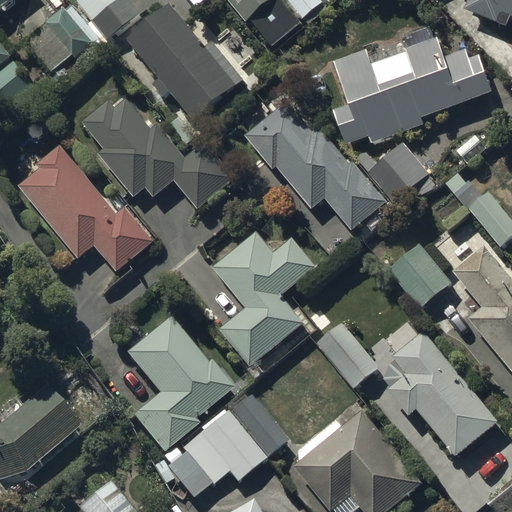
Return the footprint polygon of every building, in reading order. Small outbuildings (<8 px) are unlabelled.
[(0,20),(24,0),(0,0),(0,70),(14,59),(0,42),(0,20)] [(128,0),(89,0),(79,8),(109,45),(143,18),(128,0)] [(224,0),(249,29),(252,26),(274,53),(302,29),(280,3),(282,0),(224,0)] [(511,0),(462,0),(462,1),(471,5),(466,15),(509,32),(511,24),(511,0)] [(207,53),(172,10),(129,45),(161,84),(154,89),(165,103),(173,97),(196,126),(246,85),(215,47),(207,53)] [(49,31),(27,48),(52,79),(57,75),(63,82),(75,73),(69,66),(74,62),(76,64),(81,60),(86,66),(107,48),(91,28),(89,29),(74,11),(67,16),(66,14),(47,29),(49,31)] [(368,55),(336,67),(351,112),(335,117),(347,151),(371,143),(373,149),(427,130),(424,123),(493,99),(481,62),(471,65),(468,56),(447,63),(440,43),(438,44),(433,31),(406,40),(411,54),(408,55),(409,59),(373,71),(368,55)] [(106,154),(100,159),(135,203),(148,193),(156,203),(177,186),(199,213),(236,184),(206,147),(186,164),(158,130),(153,135),(128,104),(117,113),(111,106),(84,128),(106,154)] [(290,107),(247,141),(274,175),(278,172),(313,215),(326,204),(353,237),(387,209),(353,168),(351,169),(321,132),(314,137),(290,107)] [(431,179),(405,148),(373,174),(400,207),(404,204),(409,210),(425,196),(420,189),(431,179)] [(43,175),(20,192),(81,264),(96,251),(118,277),(155,245),(127,211),(118,219),(61,151),(39,170),(43,175)] [(511,244),(511,223),(490,197),(470,214),(502,253),(511,244)] [(259,238),(215,274),(247,313),(222,334),(253,372),(305,329),(282,302),(317,274),(293,245),(276,259),(259,238)] [(420,250),(390,275),(422,314),(453,289),(420,250)] [(511,283),(487,253),(454,278),(484,314),(471,324),(511,374),(511,283)] [(169,324),(126,358),(159,399),(132,420),(164,458),(199,429),(195,425),(233,393),(209,365),(206,368),(169,324)] [(345,328),(318,349),(355,394),(381,373),(345,328)] [(501,429),(426,337),(395,363),(397,367),(391,371),(386,384),(393,393),(390,395),(412,423),(419,417),(457,464),(501,429)] [(0,431),(0,505),(8,499),(0,490),(0,486),(26,478),(79,432),(47,394),(0,431)] [(287,446),(250,400),(230,417),(229,416),(226,419),(223,415),(201,433),(203,436),(183,453),(186,457),(182,460),(175,451),(163,461),(171,471),(168,474),(194,504),(211,490),(212,492),(229,477),(237,488),(287,446)] [(397,511),(424,490),(364,416),(343,433),(337,426),(301,455),(301,467),(296,471),(328,511),(397,511)] [(131,511),(111,487),(79,511),(131,511)]
